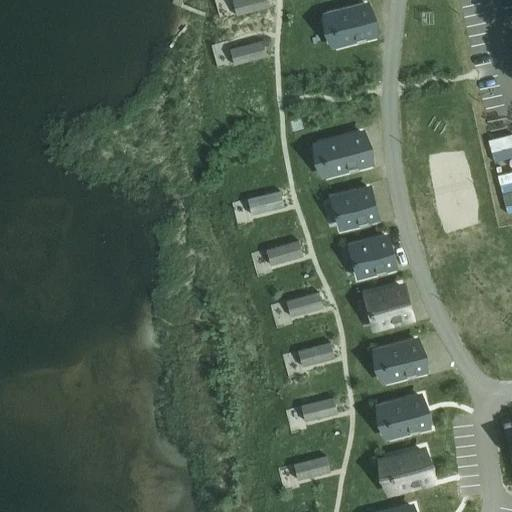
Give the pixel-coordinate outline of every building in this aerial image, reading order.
[(234,17),(269,8),(267,0),(235,0),(230,1),(234,17)] [(307,15),(305,0),(290,0),(293,17),(307,15)] [(336,42),(336,43),(337,43),(353,38),(354,40),(354,39),(362,37),(362,38),(363,37),(362,36),(372,34),(373,34),(372,32),(372,33),(365,7),(366,7),(365,6),(364,6),(330,16),(330,15),(329,15),(329,17),(333,29),(331,30),(332,34),(334,33),(336,42)] [(430,42),(443,42),(443,18),(431,18),(430,42)] [(264,23),(224,30),(227,45),(267,39),(264,23)] [(410,32),(395,32),(395,56),(409,56),(410,32)] [(333,36),(320,38),(326,77),(339,75),(333,36)] [(231,66),(266,57),(262,41),(227,50),(231,66)] [(305,62),(291,61),(290,77),(303,78),(305,62)] [(231,70),(237,97),(247,94),(242,68),(231,70)] [(443,93),(447,108),(440,110),(443,123),(457,119),(450,91),(443,93)] [(313,126),(302,129),(311,162),(322,159),(313,126)] [(322,146),(321,146),(321,148),(321,147),(325,160),(323,161),(324,165),(326,164),(328,173),(328,174),(329,174),(345,169),(345,171),(346,170),(354,168),(355,168),(354,167),(363,164),(364,165),(365,164),(364,163),(357,138),(358,138),(357,137),(356,137),(322,146)] [(511,141),(494,142),(495,161),(511,159),(511,141)] [(461,148),(461,167),(479,167),(479,147),(461,148)] [(428,156),(430,179),(451,177),(448,154),(428,156)] [(368,191),(368,190),(367,190),(367,191),(332,200),(332,199),(331,200),(331,201),(332,201),(335,214),(334,214),(335,218),(336,217),(338,226),(338,227),(339,227),(355,223),(356,224),(357,224),(357,223),(364,221),(364,222),(365,222),(365,220),(374,218),(375,218),(375,217),(374,217),(368,191)] [(248,216),(282,207),(278,191),(243,200),(248,216)] [(501,216),(486,220),(496,255),(511,251),(501,216)] [(385,238),(385,237),(384,237),(384,238),(349,247),(349,246),(348,247),(348,248),(349,248),(352,261),(351,261),(352,265),(353,264),(355,273),(355,274),(357,274),(356,274),(373,270),(373,271),(374,271),(374,270),(381,268),(381,269),(382,269),(382,267),(391,265),(392,265),(392,264),(391,264),(385,238)] [(266,266),(300,257),(296,241),(261,250),(266,266)] [(422,243),(426,265),(438,262),(434,241),(422,243)] [(402,290),(401,288),(400,289),(366,298),(364,298),(365,299),(369,312),(367,312),(368,316),(370,316),(372,325),(372,326),(373,326),(373,325),(389,321),(389,322),(390,322),(398,320),(399,320),(398,319),(407,316),(407,317),(409,316),(408,315),(401,290),(402,290)] [(286,317),(320,308),(316,292),(282,301),(286,317)] [(351,350),(365,348),(361,316),(347,317),(351,350)] [(287,325),(275,327),(281,367),(293,365),(287,325)] [(271,335),(235,337),(236,355),(272,353),(271,335)] [(380,351),(379,351),(379,352),(383,365),(381,365),(382,369),(384,369),(386,377),(386,378),(386,379),(387,378),(403,374),(404,375),(404,374),(412,372),(412,373),(413,373),(413,371),(422,369),(423,369),(423,368),(422,368),(415,342),(416,342),(416,341),(414,341),(414,342),(380,351)] [(297,367),(332,358),(328,342),(293,351),(297,367)] [(383,407),(382,407),(382,408),(386,421),(384,421),(385,425),(387,425),(389,433),(389,434),(389,435),(390,434),(406,430),(407,431),(407,430),(415,428),(415,429),(416,429),(416,427),(425,425),(426,425),(426,424),(425,424),(418,398),(419,398),(419,397),(417,398),(383,407)] [(300,423),(335,414),(331,398),(296,408),(300,423)] [(363,427),(384,426),(383,411),(362,412),(363,427)] [(288,456),(286,443),(270,445),(272,458),(288,456)] [(392,488),(392,489),(393,489),(409,484),(410,486),(410,485),(418,483),(418,484),(419,483),(419,482),(428,479),(428,480),(429,480),(429,478),(428,478),(421,453),(422,453),(422,452),(420,452),(421,452),(386,461),(385,461),(385,462),(386,462),(389,475),(387,476),(388,480),(390,479),(392,488)] [(293,481),(328,472),(324,457),(289,466),(293,481)]
